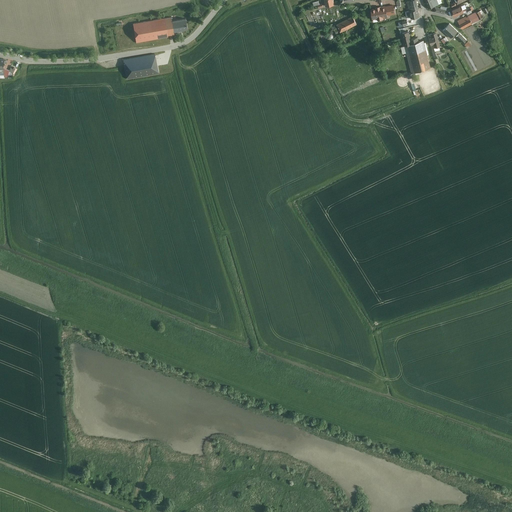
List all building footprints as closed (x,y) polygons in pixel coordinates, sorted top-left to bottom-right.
[(416,0),(411,0),(407,1),(409,11),(418,9),(416,0)] [(425,0),(429,8),(439,4),(441,3),(440,0),(425,0)] [(393,5),(385,6),(386,13),(389,12),(389,14),(394,13),(393,5)] [(376,8),(371,9),(373,18),(377,18),(378,19),(383,18),(382,18),(387,17),(387,14),(386,13),(385,6),(380,7),(380,6),(376,7),(376,8)] [(461,6),(451,9),(453,17),(463,13),(461,6)] [(479,8),(458,21),(463,29),(484,17),(479,8)] [(409,11),(406,12),(407,19),(411,19),(419,17),(418,9),(409,11)] [(358,24),(354,16),(336,25),(341,33),(358,24)] [(171,17),(133,24),(137,42),(174,35),(174,31),(189,29),(187,18),(172,20),(171,17)] [(448,24),(443,30),(451,37),(457,31),(450,23),(449,23),(448,24)] [(404,38),(402,38),(404,46),(405,46),(406,53),(412,73),(415,72),(431,68),(424,41),(419,42),(418,38),(411,39),(409,31),(403,33),(404,38)] [(436,32),(428,35),(429,38),(430,42),(438,40),(436,32)] [(460,33),(456,37),(468,49),(472,44),(460,33)] [(438,40),(430,42),(431,45),(432,48),(435,47),(439,46),(440,46),(438,40)] [(156,53),(124,58),(127,78),(160,73),(156,53)]
